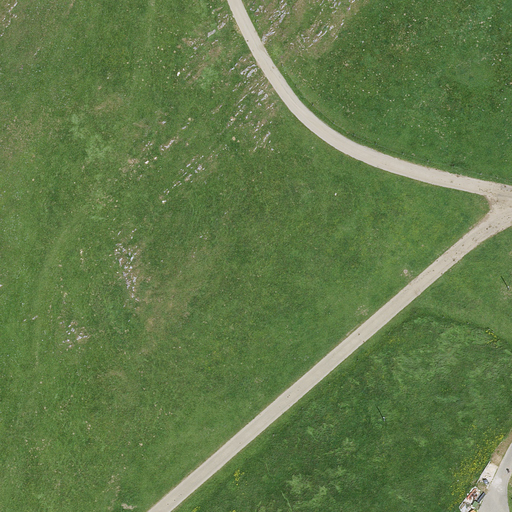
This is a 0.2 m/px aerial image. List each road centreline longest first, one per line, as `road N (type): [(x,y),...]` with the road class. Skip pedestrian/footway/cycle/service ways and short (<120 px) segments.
road 1 (unclassified): [(511,208),(160,511)]
road 2 (unclassified): [(511,196),(347,145),(287,94),(238,0)]
